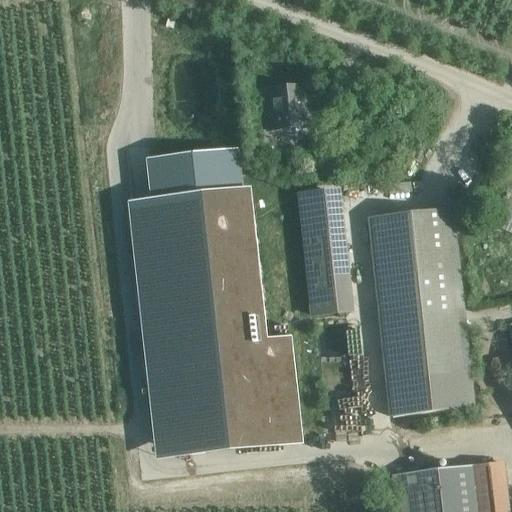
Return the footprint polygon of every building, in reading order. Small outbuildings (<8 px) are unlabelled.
[(291,123),(313,121),(310,92),(294,94),(293,88),(268,90),(271,112),(265,113),(267,131),(291,129),(291,123)] [(150,202),(128,205),(156,459),(298,443),(288,346),(263,349),(246,192),(241,193),(236,152),(146,162),(150,202)] [(511,190),(501,212),(502,213),(495,226),(511,234),(511,190)] [(308,318),(350,315),(340,192),(298,196),(308,318)] [(472,409),(457,273),(451,213),(371,221),(392,418),(472,409)] [(456,469),(392,477),(395,511),(506,511),(501,464),(456,469)]
